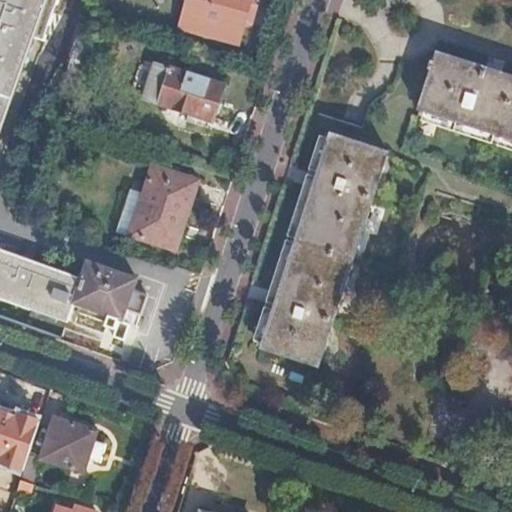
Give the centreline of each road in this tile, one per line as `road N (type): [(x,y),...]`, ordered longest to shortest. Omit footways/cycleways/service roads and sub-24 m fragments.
road 1 (residential): [(185,411),(316,0)]
road 2 (residential): [(185,411),(465,511)]
road 3 (residential): [(0,345),(185,411)]
